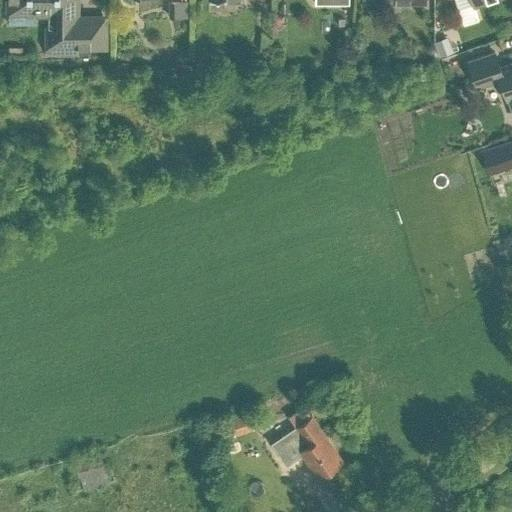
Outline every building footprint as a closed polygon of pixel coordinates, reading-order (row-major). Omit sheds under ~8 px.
[(35,11),(47,11),(47,25),(45,25),(45,53),(78,53),(78,47),(106,47),(106,25),(102,25),(102,18),(78,18),(78,0),(7,0),(8,21),(35,21),(35,11)] [(185,0),(169,0),(169,15),(185,15),(185,0)] [(448,39),(436,43),(440,54),(452,50),(448,39)] [(506,97),(509,96),(511,105),(511,61),(499,66),(494,51),(467,60),(476,85),(499,77),(506,97)] [(511,137),(481,148),(489,172),(511,163),(511,137)] [(286,461),(301,451),(317,475),(341,458),(311,414),(303,402),(288,413),(295,423),(271,439),(286,461)] [(251,410),(231,416),(231,418),(228,419),(232,435),(257,428),(253,417),(264,414),(262,408),(251,412),(251,410)] [(72,462),(77,476),(82,490),(82,491),(109,483),(108,482),(99,453),(72,462)]
